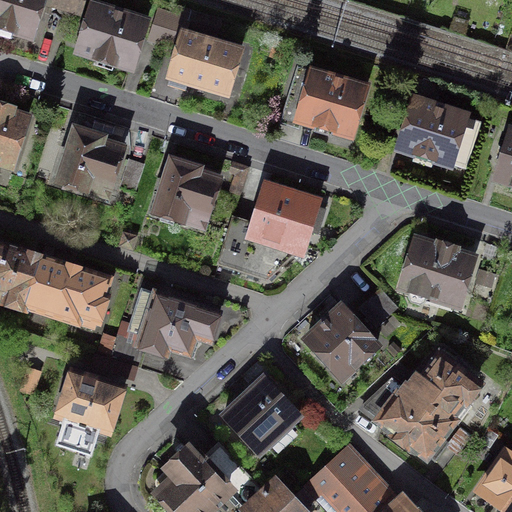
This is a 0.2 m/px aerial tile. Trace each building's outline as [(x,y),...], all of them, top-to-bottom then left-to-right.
[(0,0),(0,35),(1,35),(12,39),(14,32),(30,37),(41,0),(0,0)] [(54,0),(53,5),(66,10),(69,0),(54,0)] [(69,0),(66,10),(80,14),(84,0),(69,0)] [(88,30),(81,52),(97,57),(95,65),(103,67),(112,70),(114,63),(130,68),(144,22),(95,7),(88,30)] [(180,50),(169,85),(176,87),(184,89),(186,81),(225,93),(238,52),(184,36),(188,24),(217,33),(221,20),(178,7),(175,16),(174,16),(165,45),(180,50)] [(158,11),(149,41),(165,45),(174,16),(158,11)] [(350,135),(363,89),(314,74),(299,70),(295,85),(295,86),(295,87),(297,89),(298,90),(308,93),(307,96),(306,100),(297,97),(295,97),(293,97),(291,98),(290,99),(283,123),(299,127),(301,120),(316,125),(314,132),(331,137),(333,130),(350,135)] [(431,166),(433,159),(465,169),(480,123),(415,102),(408,125),(400,148),(416,153),(414,161),(423,164),(431,166)] [(0,162),(12,166),(26,118),(11,114),(12,110),(0,106),(0,162)] [(59,182),(107,197),(124,145),(75,130),(59,182)] [(511,132),(504,155),(497,178),(511,182),(511,187),(511,191),(511,132)] [(134,192),(143,164),(130,160),(121,187),(134,192)] [(171,161),(155,213),(203,228),(218,179),(197,173),(198,169),(185,165),(171,161)] [(231,190),(240,193),(248,167),(235,163),(233,168),(232,172),(237,173),(231,190)] [(326,209),(267,192),(256,224),(232,216),(217,264),(267,280),(294,254),(297,244),(300,245),(305,229),(318,233),(326,209)] [(136,237),(124,234),(121,246),(133,249),(136,237)] [(417,242),(403,287),(411,289),(408,297),(411,302),(420,305),(425,302),(427,294),(457,303),(471,259),(454,254),(455,252),(438,246),(437,248),(417,242)] [(34,253),(28,254),(0,245),(0,288),(8,291),(6,300),(25,306),(40,258),(38,255),(34,253)] [(25,306),(93,327),(108,280),(79,270),(77,267),(74,266),(71,265),(67,267),(40,258),(25,306)] [(380,288),(369,298),(387,318),(398,308),(380,288)] [(141,290),(129,331),(143,335),(140,343),(166,351),(168,347),(188,353),(194,335),(204,339),(208,335),(213,319),(212,313),(198,308),(141,290)] [(369,298),(358,309),(376,328),(387,318),(369,298)] [(306,340),(342,379),(377,346),(341,307),(306,340)] [(104,335),(98,354),(110,357),(116,339),(111,337),(104,335)] [(110,357),(109,358),(134,366),(139,349),(133,340),(117,335),(116,339),(110,357)] [(407,385),(407,386),(457,424),(470,407),(463,401),(477,383),(440,354),(421,378),(418,376),(413,381),(409,386),(407,385)] [(106,430),(119,388),(72,373),(59,415),(65,417),(56,444),(91,455),(100,428),(106,430)] [(225,415),(259,452),(298,415),(264,379),(225,415)] [(387,384),(362,407),(378,420),(426,457),(428,455),(435,460),(448,443),(441,437),(453,422),(457,425),(457,424),(407,386),(404,390),(400,394),(387,384)] [(162,481),(157,486),(162,491),(161,492),(179,511),(205,511),(228,491),(245,509),(264,491),(222,446),(203,464),(189,449),(167,468),(168,469),(159,478),(162,481)] [(341,454),(304,488),(326,511),(411,511),(410,511),(386,486),(378,494),(341,454)] [(492,498),(504,506),(511,494),(511,458),(505,454),(480,489),(492,498)] [(264,491),(245,509),(247,511),(303,511),(275,481),(264,491)]
